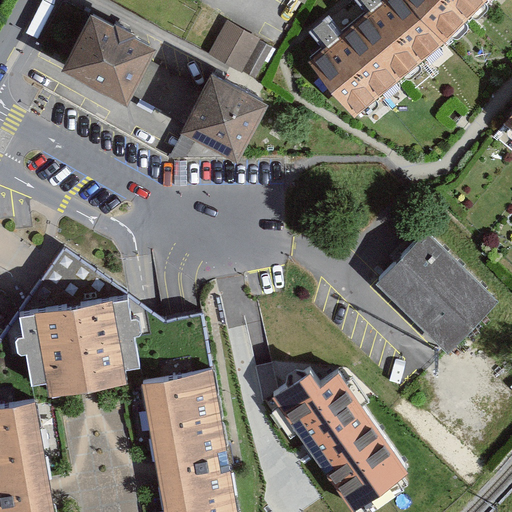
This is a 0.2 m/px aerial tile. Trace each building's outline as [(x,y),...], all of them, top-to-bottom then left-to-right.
[(386,0),(324,48),(311,58),(359,114),(363,111),(446,43),(488,0),(386,0)] [(92,19),(66,70),(127,102),(131,94),(149,60),(153,51),(92,19)] [(270,48),(228,26),(212,56),(255,78),(270,48)] [(206,90),(149,60),(131,94),(188,124),(206,90)] [(263,108),(211,81),(206,90),(188,124),(185,132),(236,159),(263,108)] [(498,300),(421,227),(372,280),(447,351),(498,300)] [(127,290),(66,244),(52,264),(19,312),(0,339),(0,511),(236,511),(228,465),(211,369),(201,313),(192,315),(177,318),(167,320),(147,305),(127,290)] [(309,366),(275,389),(353,503),(405,468),(339,371),(321,383),(309,366)]
